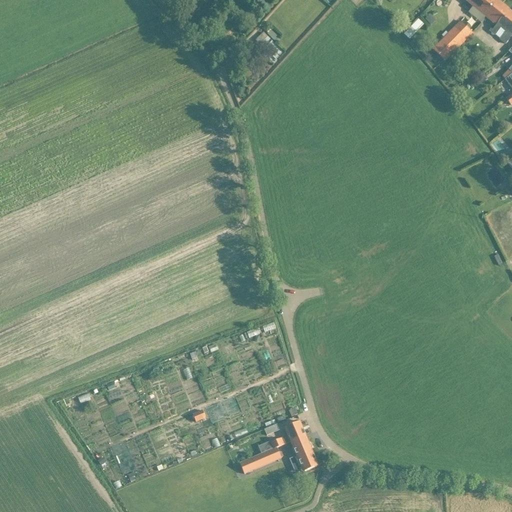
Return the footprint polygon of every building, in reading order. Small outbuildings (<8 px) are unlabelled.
[(485,17),(486,18),(493,10),(495,12),(501,4),(496,0),(464,0),(472,7),(468,12),(480,23),(485,17)] [(493,10),(486,18),(496,26),(492,30),(491,29),(489,31),(495,35),(500,29),(504,33),(499,39),(505,44),(511,36),(511,13),(508,10),(501,4),(495,12),(493,10)] [(461,21),(447,36),(458,47),(472,33),(461,21)] [(267,34),(275,43),(280,38),(271,30),(267,34)] [(255,40),(276,60),(284,53),(263,32),(255,40)] [(458,47),(447,36),(433,50),(444,61),(458,47)] [(511,94),(506,99),(507,101),(503,105),(506,109),(511,104),(511,94)] [(295,408),(289,411),(291,417),(297,414),(295,408)] [(192,415),(196,423),(205,419),(201,410),(192,415)] [(276,448),(278,447),(305,435),(300,422),(284,429),(287,436),(269,444),(272,450),(276,448)] [(306,436),(290,443),(292,447),(292,448),(293,449),(295,455),(296,457),(302,471),(303,473),(318,466),(311,449),(308,441),(306,436)] [(281,459),(276,448),(272,450),(239,463),(244,474),(281,459)]
